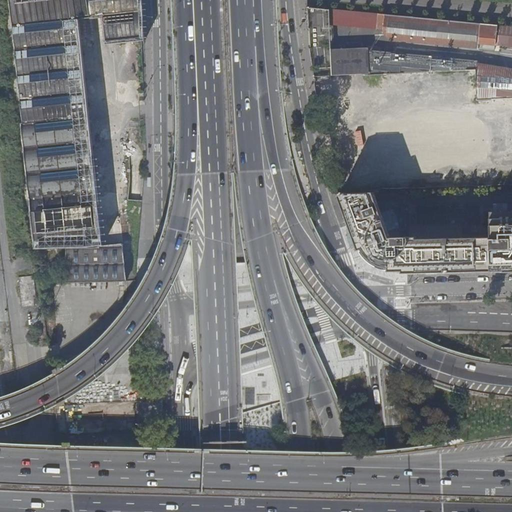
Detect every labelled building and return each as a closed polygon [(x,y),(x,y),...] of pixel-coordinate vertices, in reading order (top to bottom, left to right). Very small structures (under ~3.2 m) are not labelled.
[(106,41),(108,41),(108,40),(142,37),(140,0),(11,0),(24,123),(23,123),(23,130),(26,150),(36,246),(68,245),(69,250),(96,249),(125,248),(121,205),(97,206),(96,199),(101,194),(102,194),(104,194),(105,194),(107,193),(107,191),(107,189),(107,187),(106,186),(104,185),(102,185),(101,186),(100,186),(95,183),(91,149),(95,144),(97,145),(99,145),(100,144),(102,141),(102,140),(102,138),(100,136),(96,136),(94,137),(89,133),(85,99),(90,94),(92,95),(95,94),(96,93),(97,92),(98,90),(97,88),(96,87),(95,86),(94,86),(92,86),(90,86),(90,87),(84,83),(80,50),(85,45),(88,46),(89,46),(90,45),(92,44),(92,43),(93,40),(92,38),(90,37),(87,36),(86,37),(84,38),(79,34),(77,18),(91,17),(91,16),(104,15),(106,38),(106,41)] [(511,26),(375,14),(373,28),(380,28),(391,41),(479,49),(479,44),(511,47),(511,26)] [(332,64),(333,77),(364,75),(370,75),(369,51),(369,49),(340,50),(332,50),(332,64)] [(369,51),(370,75),(476,70),(477,64),(477,61),(369,51)] [(511,99),(511,70),(477,64),(476,70),(477,101),(488,100),(493,100),(511,99)] [(400,274),(409,274),(408,251),(408,242),(408,240),(393,240),(385,214),(395,211),(394,203),(381,202),(378,191),(340,193),(342,202),(347,220),(353,238),(354,241),(358,248),(363,255),(371,262),(374,264),(380,268),(386,270),(389,272),(395,273),(400,274)] [(424,274),(511,271),(511,211),(491,213),(492,234),(499,233),(500,239),(493,240),(493,238),(487,239),(487,234),(464,235),(463,225),(408,228),(409,240),(408,240),(408,242),(408,251),(409,274),(418,274),(417,272),(424,272),(424,274)] [(96,280),(128,280),(125,248),(96,249),(96,280)] [(69,281),(96,280),(96,249),(69,250),(69,281)] [(37,306),(33,276),(19,278),(22,307),(37,306)]
